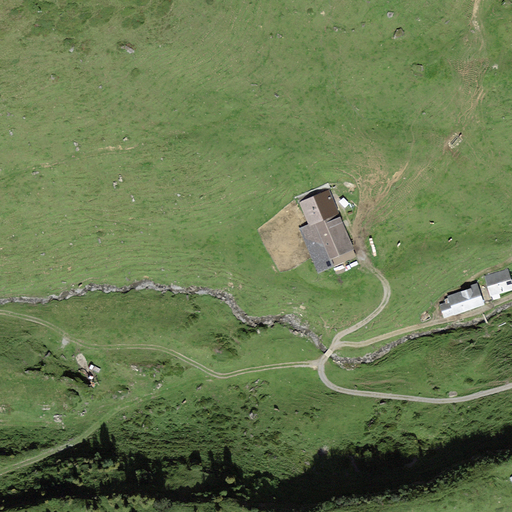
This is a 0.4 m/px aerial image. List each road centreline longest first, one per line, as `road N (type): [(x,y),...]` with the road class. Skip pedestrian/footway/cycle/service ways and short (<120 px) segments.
road 1 (track): [(511,385),(444,401),(344,391),(320,371),(336,345),(363,344),(511,296)]
road 2 (track): [(322,362),(217,375),(161,348),(95,345),(0,311)]
road 3 (track): [(0,474),(83,437),(118,407),(219,375)]
road 4 (track): [(336,345),(386,296),(353,236)]
